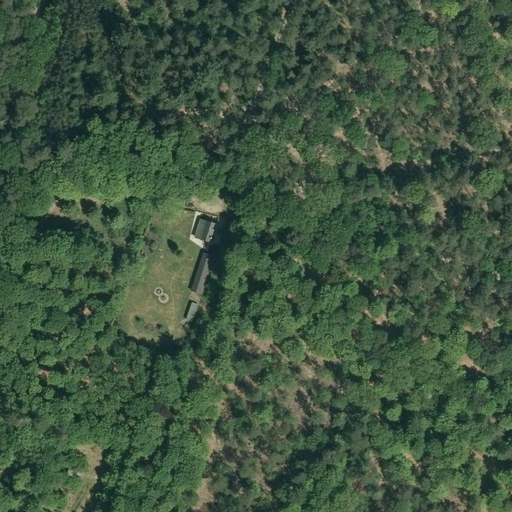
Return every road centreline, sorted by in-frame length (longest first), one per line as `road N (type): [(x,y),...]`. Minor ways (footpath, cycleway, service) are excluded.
road 1 (track): [(511,425),(460,407),(413,412),(326,464),(288,511)]
road 2 (track): [(307,182),(340,231),(511,278)]
road 3 (track): [(3,360),(20,322),(24,258),(51,208),(76,194)]
road 4 (track): [(168,196),(214,204),(245,124)]
road 5 (track): [(284,0),(245,124)]
road 6 (track): [(140,119),(151,75),(118,0)]
